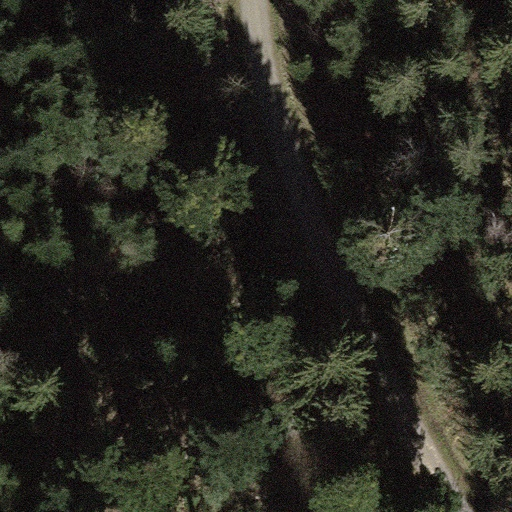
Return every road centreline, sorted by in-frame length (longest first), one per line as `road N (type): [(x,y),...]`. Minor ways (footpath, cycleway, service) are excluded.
road 1 (track): [(456,511),(325,263)]
road 2 (track): [(325,263),(285,160),(253,0)]
